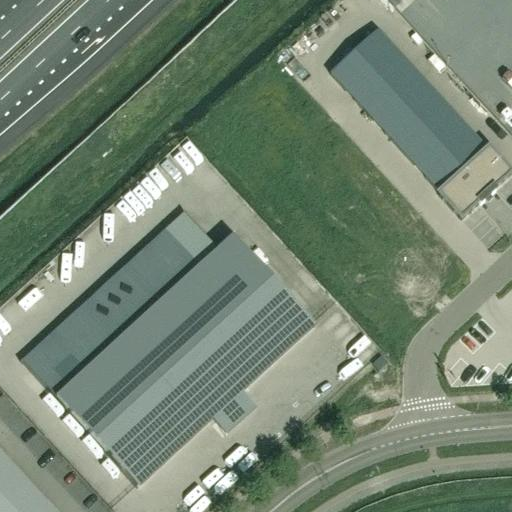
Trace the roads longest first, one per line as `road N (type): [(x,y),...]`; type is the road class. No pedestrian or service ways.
road 1 (unclassified): [(429,438),(423,355),(511,262)]
road 2 (secondary): [(268,511),(370,450),(429,438)]
road 3 (motorway): [(0,100),(108,0)]
